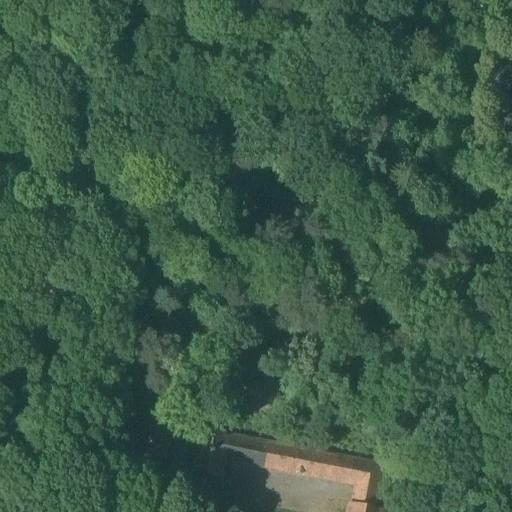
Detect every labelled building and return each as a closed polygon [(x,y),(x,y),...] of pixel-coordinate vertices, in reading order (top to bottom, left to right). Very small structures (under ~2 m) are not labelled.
[(140,292),(134,289),(131,298),(137,300),(140,292)] [(172,426),(143,420),(136,462),(156,465),(163,467),(172,426)] [(231,437),(201,432),(192,472),(222,477),(226,459),(231,437)] [(340,459),(231,437),(226,459),(335,480),(340,459)] [(382,467),(340,459),(335,480),(357,484),(353,505),(375,509),(382,467)] [(156,465),(136,462),(132,482),(151,485),(153,471),(155,472),(156,465)] [(151,485),(132,482),(127,511),(151,511),(153,498),(159,499),(161,487),(151,485)]
